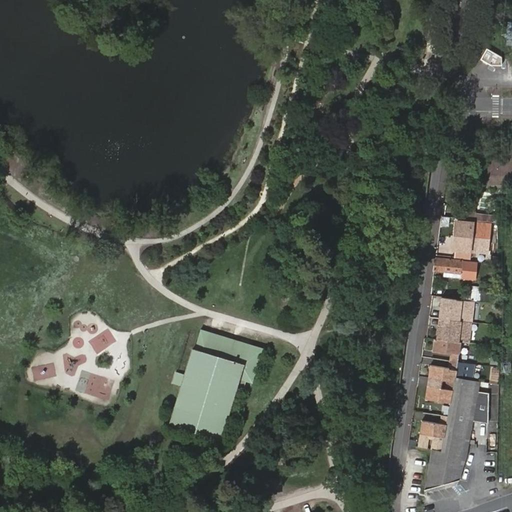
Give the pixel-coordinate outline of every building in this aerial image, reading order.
[(489,184),(511,184),(511,156),(504,156),(504,151),(498,151),(499,156),(489,156),(489,184)] [(476,219),(476,214),(477,213),(462,211),(461,218),(476,219)] [(496,216),(476,214),(476,219),(496,222),(496,216)] [(472,251),(474,224),(457,222),(455,249),(472,251)] [(490,225),(474,224),(472,251),(488,252),(490,225)] [(468,261),(436,258),(435,261),(434,270),(446,272),(445,277),(460,279),(461,277),(466,278),(468,267),(468,261)] [(499,301),(499,294),(484,292),(485,287),(470,285),(469,295),(457,294),(456,299),(473,300),(488,302),(499,303),(499,301)] [(456,299),(441,297),(439,319),(472,322),(473,300),(456,299)] [(472,322),(439,319),(437,339),(454,341),(459,341),(469,342),(472,322)] [(193,349),(172,421),(223,436),(237,388),(244,390),(247,381),(253,383),(264,347),(201,328),(194,349),(193,349)] [(432,352),(451,354),(454,341),(437,339),(433,339),(432,352)] [(457,355),(459,341),(454,341),(451,354),(457,355)] [(445,381),(448,368),(447,368),(447,370),(442,369),(442,366),(430,365),(428,378),(445,381)] [(453,379),(454,377),(455,369),(448,368),(445,381),(453,382),(453,379)] [(477,390),(478,384),(453,379),(453,382),(451,392),(449,404),(447,417),(445,426),(444,437),(441,451),(432,449),(429,466),(426,488),(459,480),(467,453),(473,419),(477,390)] [(425,401),(440,402),(442,395),(442,393),(440,392),(440,389),(427,388),(425,401)] [(477,390),(473,419),(487,422),(487,392),(477,390)] [(440,402),(449,404),(451,392),(444,391),(444,393),(442,393),(442,395),(440,402)] [(419,435),(432,436),(435,426),(434,426),(435,423),(421,422),(419,435)] [(435,426),(432,436),(444,437),(445,426),(439,425),(439,427),(435,426)]
